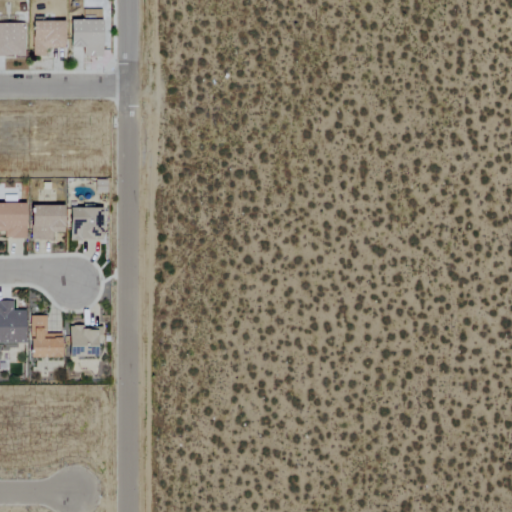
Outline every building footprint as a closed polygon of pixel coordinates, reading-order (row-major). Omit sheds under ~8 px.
[(67,21),(67,48),(81,48),(82,57),(100,57),(100,18),(83,19),(83,20),(67,21)] [(62,22),(31,22),(30,57),(43,57),(43,49),(62,49),(62,22)] [(23,24),(0,24),(0,57),(24,57),(23,24)] [(23,239),(22,204),(0,204),(0,232),(3,232),(3,239),(23,239)] [(61,207),(29,206),(28,241),(51,241),(51,232),(61,233),(61,207)] [(67,242),(100,241),(99,209),(66,210),(67,242)] [(0,343),(23,343),(22,310),(12,310),(11,301),(0,301),(0,343)] [(58,357),(59,334),(45,333),(45,316),(29,316),(28,357),(58,357)]
